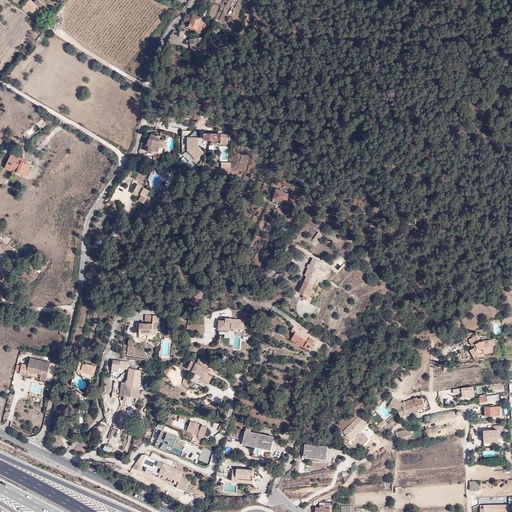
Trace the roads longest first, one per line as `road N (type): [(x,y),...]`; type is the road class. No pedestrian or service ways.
road 1 (unclassified): [(36,448),(76,309),(90,214),(128,168),(171,30),(198,0)]
road 2 (tertiary): [(168,511),(36,448)]
road 3 (unknown): [(66,462),(101,415),(112,329)]
road 4 (motorway): [(127,511),(0,455)]
